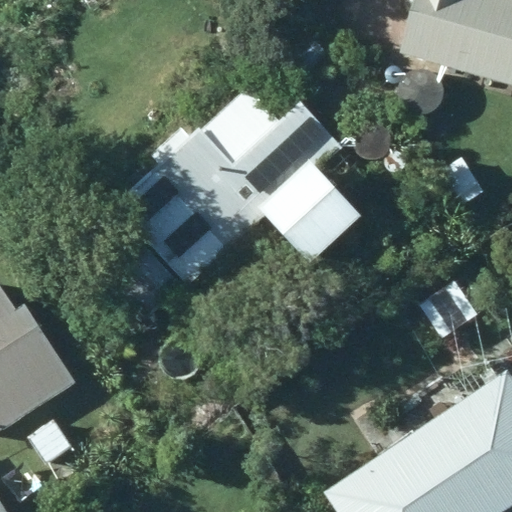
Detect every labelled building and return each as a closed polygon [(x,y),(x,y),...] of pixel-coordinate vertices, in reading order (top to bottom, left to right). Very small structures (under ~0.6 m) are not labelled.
[(511,0),(416,0),(401,60),(511,89),(511,0)] [(341,148),(300,104),(232,167),(199,133),(115,211),(141,238),(101,274),(144,320),(184,283),(188,288),(264,218),(311,268),(362,221),(316,171),(341,148)] [(438,173),(462,207),(486,191),(462,157),(438,173)] [(0,431),(74,385),(25,309),(16,315),(0,290),(0,431)] [(336,511),(504,511),(511,508),(511,380),(508,375),(325,495),(336,511)] [(51,420),(25,440),(46,468),(72,448),(51,420)] [(0,511),(23,511),(5,484),(0,487),(0,511)]
